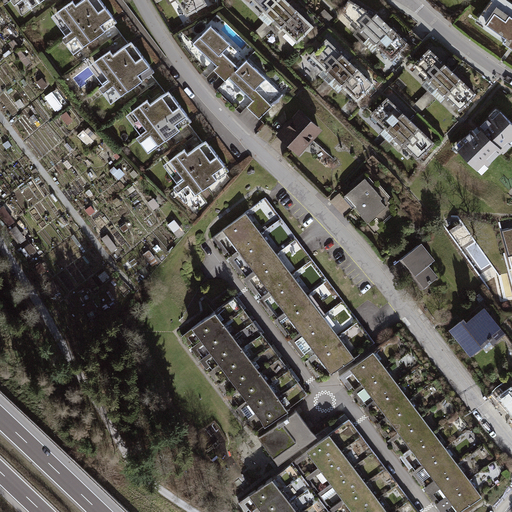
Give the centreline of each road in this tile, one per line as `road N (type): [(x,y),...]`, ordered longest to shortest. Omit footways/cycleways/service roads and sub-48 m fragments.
road 1 (residential): [(138,0),(187,74),(342,235),(511,449)]
road 2 (residential): [(209,244),(318,393),(333,385),(428,511)]
road 3 (track): [(191,511),(140,473),(0,242)]
road 4 (motorway): [(100,511),(0,416)]
road 5 (residential): [(511,80),(409,0)]
